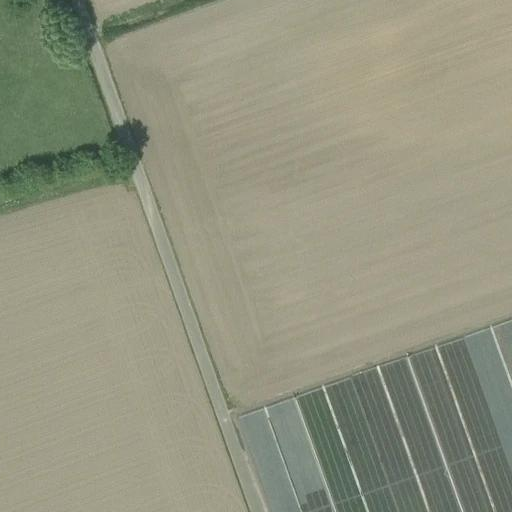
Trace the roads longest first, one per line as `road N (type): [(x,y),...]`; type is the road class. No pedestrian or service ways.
road 1 (unclassified): [(255,511),(74,0)]
road 2 (track): [(132,163),(0,206)]
